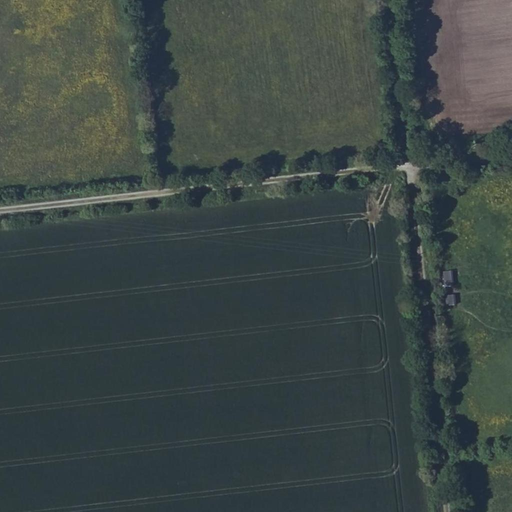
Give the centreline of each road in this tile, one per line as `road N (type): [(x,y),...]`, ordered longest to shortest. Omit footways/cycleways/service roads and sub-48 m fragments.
road 1 (track): [(389,0),(446,511)]
road 2 (track): [(0,210),(511,153)]
